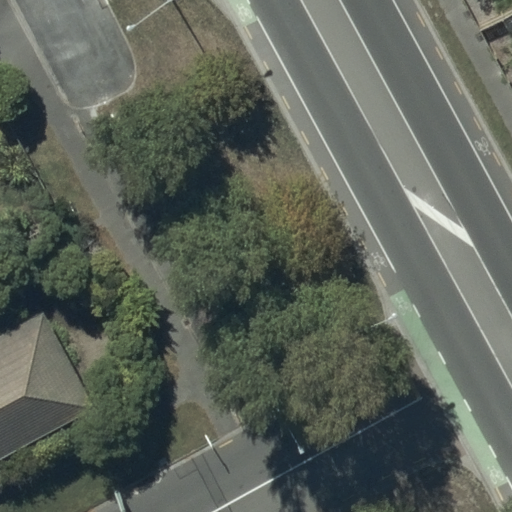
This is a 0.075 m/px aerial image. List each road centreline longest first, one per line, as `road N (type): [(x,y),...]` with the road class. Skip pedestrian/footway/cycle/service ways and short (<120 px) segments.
road 1 (trunk): [(314,0),(511,337)]
road 2 (residential): [(210,511),(511,350)]
